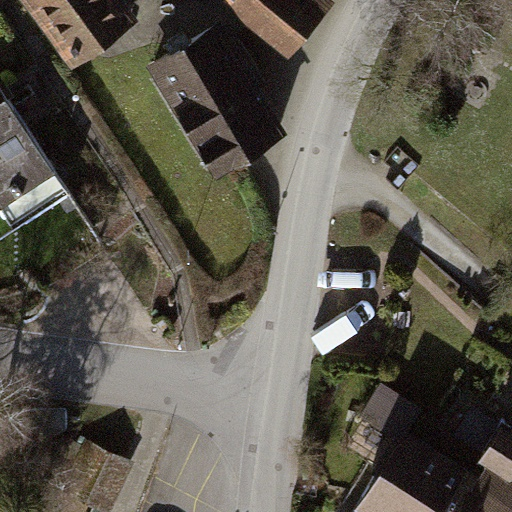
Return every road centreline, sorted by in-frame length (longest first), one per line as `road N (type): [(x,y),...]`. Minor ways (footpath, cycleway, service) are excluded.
road 1 (residential): [(376,0),(319,177),(285,403)]
road 2 (residential): [(0,367),(285,403)]
